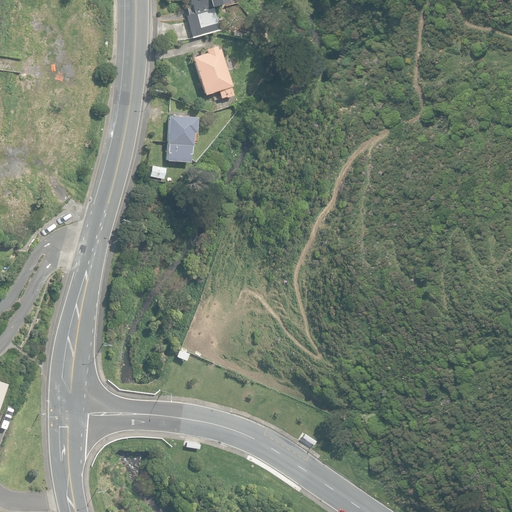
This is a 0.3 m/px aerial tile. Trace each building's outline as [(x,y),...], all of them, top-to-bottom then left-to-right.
[(185,15),(191,38),(218,31),(216,22),(218,21),(217,17),(215,17),(213,8),(206,9),(206,7),(208,6),(208,7),(226,2),(225,0),(187,0),(189,7),(186,8),(188,15),(185,15)] [(217,90),(220,98),(225,97),(232,95),(229,86),(230,86),(219,49),(216,49),(215,46),(204,49),(206,53),(191,57),(203,94),(217,90)] [(35,50),(29,83),(64,90),(70,57),(35,50)] [(22,57),(0,53),(0,68),(20,72),(22,57)] [(164,159),(190,161),(192,133),(195,133),(196,118),(194,118),(194,117),(173,115),(173,116),(168,116),(164,159)] [(162,179),(164,168),(150,165),(147,176),(162,179)] [(0,189),(0,220),(29,222),(31,192),(0,189)] [(178,356),(185,359),(188,352),(180,349),(178,356)]
